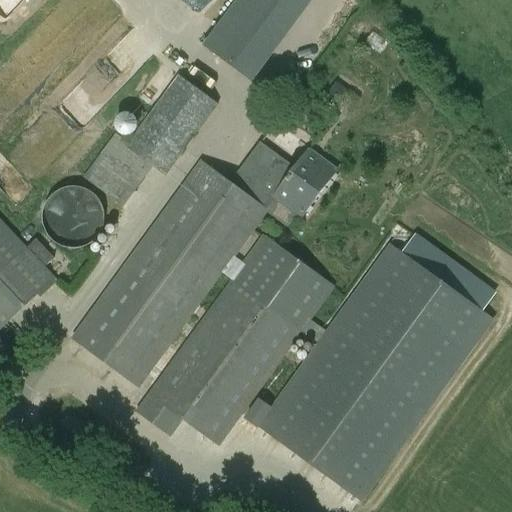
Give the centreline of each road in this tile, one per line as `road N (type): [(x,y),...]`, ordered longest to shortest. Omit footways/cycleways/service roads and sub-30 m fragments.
road 1 (unknown): [(157,0),(227,83),(229,118),(11,422)]
road 2 (unclassified): [(0,415),(80,464),(187,511)]
